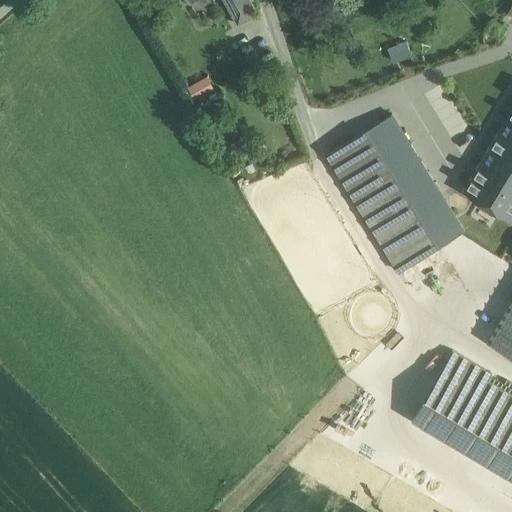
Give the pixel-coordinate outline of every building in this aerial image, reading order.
[(250,0),(225,0),(238,23),(256,14),(250,0)] [(500,38),(506,28),(493,20),(487,31),(500,38)] [(206,78),(190,86),(197,99),(213,91),(206,78)] [(465,231),(392,114),(328,154),(400,271),(465,231)] [(511,122),(507,120),(465,189),(466,189),(511,216),(511,122)] [(258,161),(269,156),(264,144),(252,149),(258,161)] [(269,156),(258,161),(255,162),(262,178),(279,170),(273,154),(269,156)] [(511,301),(489,340),(511,353),(511,301)] [(511,393),(488,379),(491,373),(453,350),(413,417),(511,476),(511,393)] [(511,373),(497,364),(491,373),(488,379),(511,393),(511,373)]
